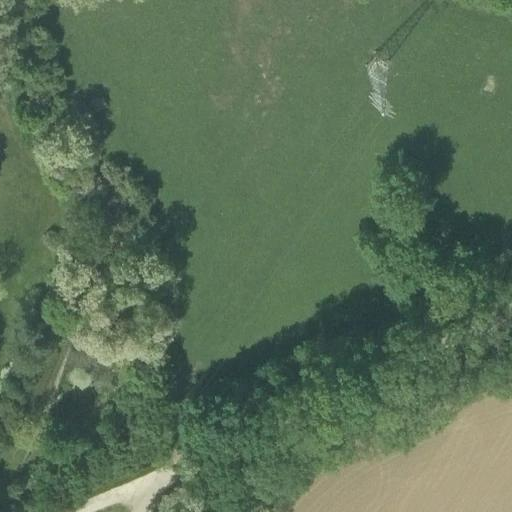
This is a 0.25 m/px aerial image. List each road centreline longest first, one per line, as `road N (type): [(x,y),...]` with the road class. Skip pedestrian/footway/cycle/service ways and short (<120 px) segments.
road 1 (unclassified): [(511,300),(158,462),(132,511)]
road 2 (track): [(38,511),(158,462)]
